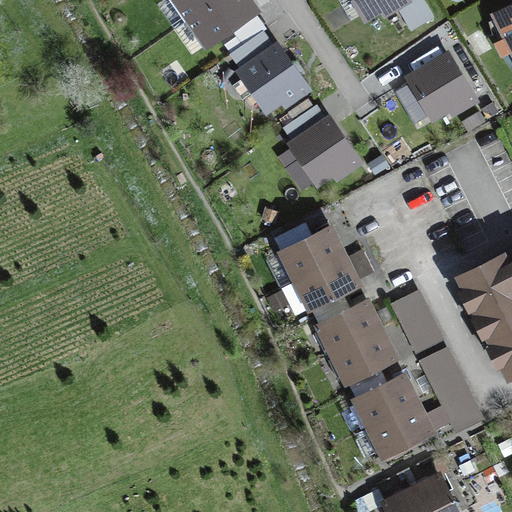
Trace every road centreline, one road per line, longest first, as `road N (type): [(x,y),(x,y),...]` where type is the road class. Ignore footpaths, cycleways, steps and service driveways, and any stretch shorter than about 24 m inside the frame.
road 1 (residential): [(405,226),(484,383),(498,395),(511,389)]
road 2 (residential): [(293,0),(363,104)]
